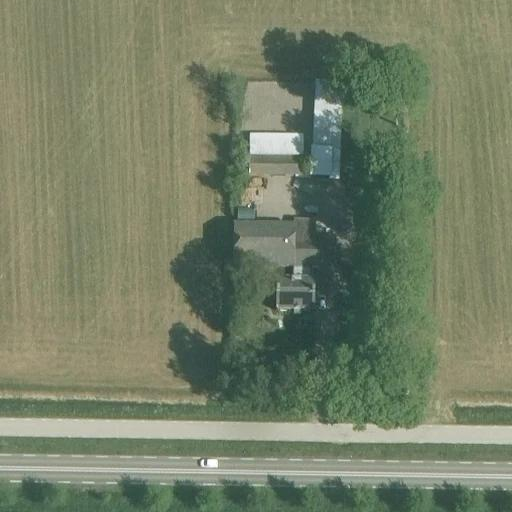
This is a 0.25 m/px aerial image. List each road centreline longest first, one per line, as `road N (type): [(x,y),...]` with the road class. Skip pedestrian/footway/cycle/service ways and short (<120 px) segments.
road 1 (primary): [(511,478),(0,467)]
road 2 (unclassified): [(0,425),(511,434)]
